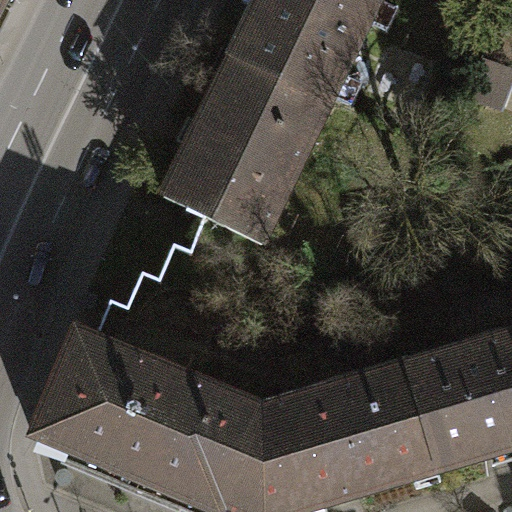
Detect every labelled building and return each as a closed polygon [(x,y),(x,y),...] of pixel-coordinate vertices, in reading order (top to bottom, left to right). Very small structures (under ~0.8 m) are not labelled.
[(232,55),(232,56),(331,104),(332,104),(381,0),(245,0),(244,3),(255,8),(232,55)] [(263,245),(331,104),(232,56),(232,55),(222,50),(212,73),(222,78),(200,124),(189,119),(178,143),(188,148),(164,198),(263,245)] [(212,511),(214,510),(217,511),(218,511),(223,503),(263,407),(78,330),(33,435),(41,439),(37,449),(66,461),(70,451),(185,498),(180,509),(187,511),(212,511)] [(511,333),(406,365),(438,471),(490,456),(493,467),(511,461),(511,333)] [(406,365),(263,407),(223,503),(243,511),(299,511),(301,511),(327,511),(325,504),(414,478),(418,489),(441,482),(438,471),(406,365)]
